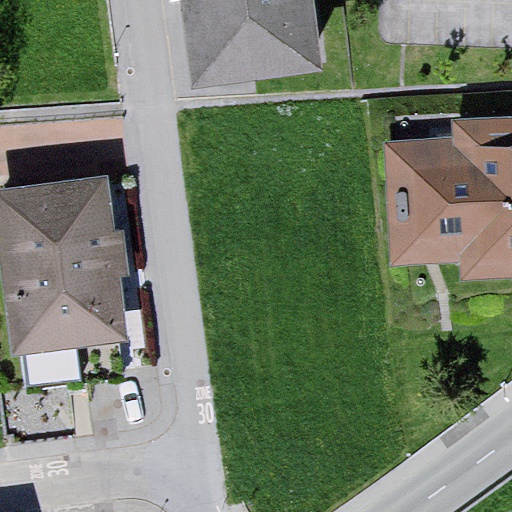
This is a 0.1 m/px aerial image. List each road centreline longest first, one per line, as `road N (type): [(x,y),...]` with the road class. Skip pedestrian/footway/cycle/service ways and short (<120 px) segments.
road 1 (residential): [(178,448),(123,0)]
road 2 (residential): [(0,473),(178,448)]
road 3 (unclassified): [(407,511),(511,436)]
